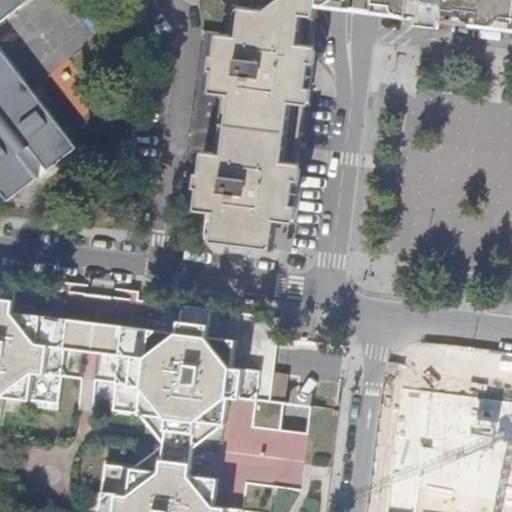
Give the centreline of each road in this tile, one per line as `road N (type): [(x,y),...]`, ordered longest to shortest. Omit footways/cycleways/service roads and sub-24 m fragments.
road 1 (residential): [(0,247),(321,295)]
road 2 (residential): [(321,295),(354,34)]
road 3 (residential): [(357,511),(383,319)]
road 4 (residential): [(511,54),(354,34)]
road 5 (residential): [(511,335),(383,319)]
